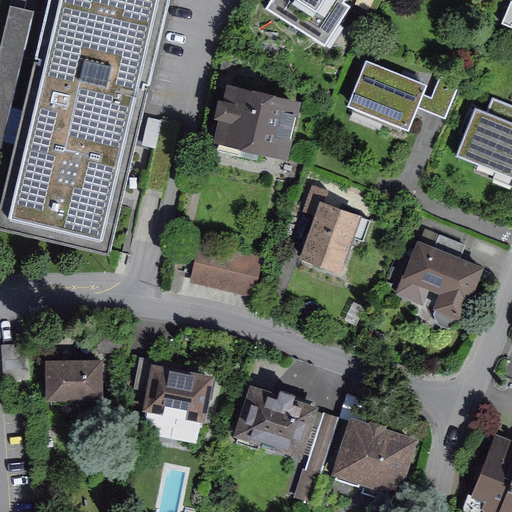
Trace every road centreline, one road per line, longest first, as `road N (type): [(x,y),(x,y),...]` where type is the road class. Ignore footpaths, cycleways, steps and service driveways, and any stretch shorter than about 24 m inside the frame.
road 1 (residential): [(0,309),(123,304),(215,318),(466,405)]
road 2 (residential): [(466,405),(511,294)]
